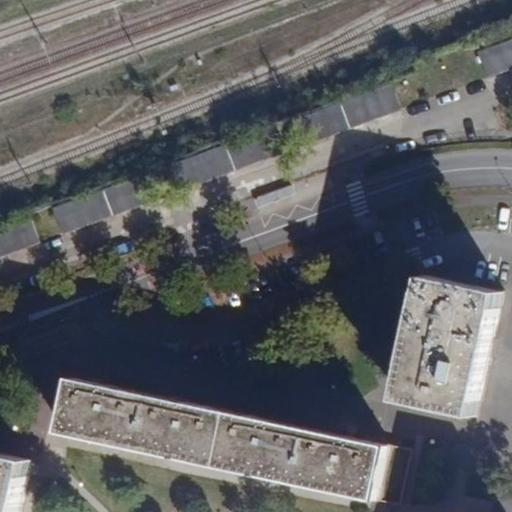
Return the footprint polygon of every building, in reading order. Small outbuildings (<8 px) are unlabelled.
[(511,40),(480,52),(489,79),(511,70),(511,40)] [(403,111),(393,86),(293,123),(302,148),(403,111)] [(177,165),(186,190),(288,153),(279,128),(177,165)] [(55,209),(64,234),(165,198),(156,172),(55,209)] [(319,192),(317,185),(281,198),(284,205),(319,192)] [(0,229),(0,257),(41,243),(32,217),(0,229)] [(324,241),(322,235),(286,249),(288,255),(324,241)] [(504,293),(428,276),(401,400),(477,416),(504,293)] [(75,379),(64,433),(380,501),(391,447),(75,379)] [(0,511),(21,511),(33,460),(0,453),(0,511)]
